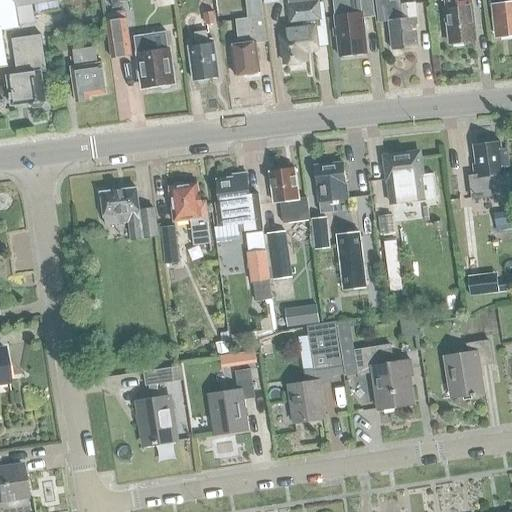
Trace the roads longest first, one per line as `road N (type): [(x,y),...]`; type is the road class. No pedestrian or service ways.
road 1 (tertiary): [(37,154),(511,99)]
road 2 (residential): [(90,506),(511,440)]
road 3 (residential): [(90,506),(37,154)]
